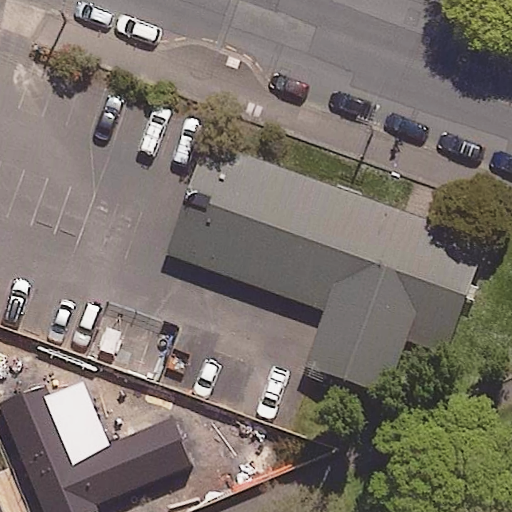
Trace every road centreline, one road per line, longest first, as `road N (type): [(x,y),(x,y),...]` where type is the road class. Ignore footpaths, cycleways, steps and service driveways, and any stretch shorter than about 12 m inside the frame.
road 1 (tertiary): [(511,106),(333,45)]
road 2 (tertiary): [(333,45),(198,0)]
